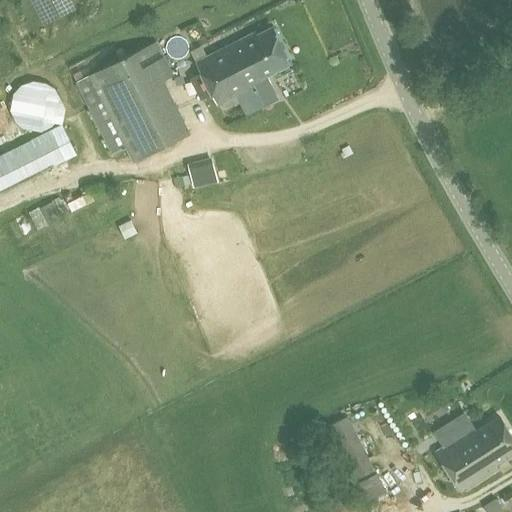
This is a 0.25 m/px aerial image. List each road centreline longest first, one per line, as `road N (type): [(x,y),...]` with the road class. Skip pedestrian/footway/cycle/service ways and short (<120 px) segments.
road 1 (tertiary): [(511,285),(423,131),(366,0)]
road 2 (track): [(414,113),(511,28)]
